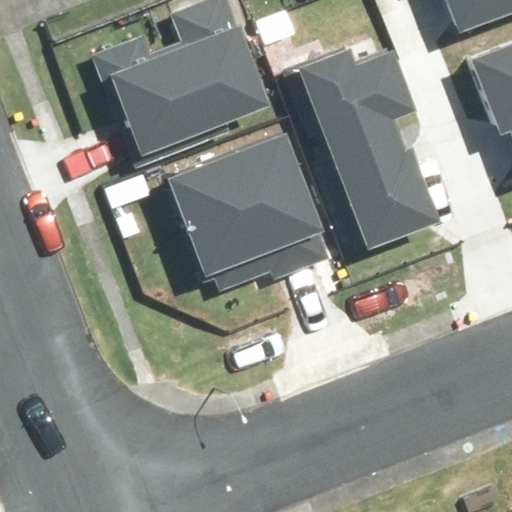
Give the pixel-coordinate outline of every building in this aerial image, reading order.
[(511,0),(434,0),(448,35),(511,10),(511,0)] [(228,17),(109,60),(139,144),(259,101),(228,17)] [(400,34),(305,69),(369,238),(434,213),(395,109),(424,98),(400,34)] [(511,44),(457,65),(497,167),(511,160),(511,44)] [(291,136),(172,179),(202,263),(322,219),(291,136)]
